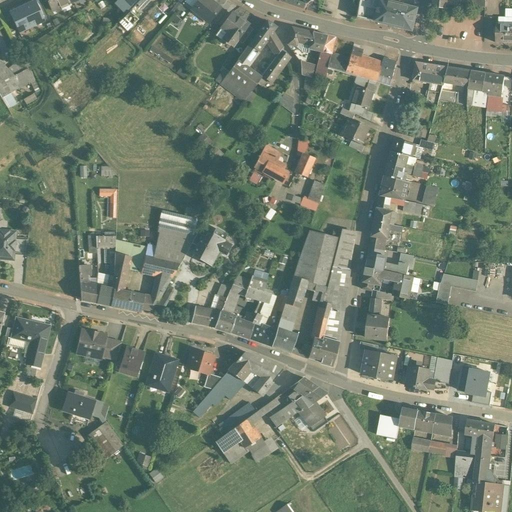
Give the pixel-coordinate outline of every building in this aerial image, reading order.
[(19,34),(45,22),(34,0),(9,12),(19,34)] [(68,0),(46,0),(47,1),(47,2),(52,12),(70,3),(68,0)] [(139,0),(136,4),(142,10),(151,0),(139,0)] [(186,0),(184,2),(192,9),(199,0),(186,0)] [(220,9),(208,0),(199,0),(192,9),(192,10),(209,23),(220,9)] [(449,0),(435,0),(434,7),(448,8),(449,0)] [(472,0),(472,8),(484,9),(484,0),(472,0)] [(418,10),(405,7),(406,5),(396,2),(395,4),(382,1),(379,9),(358,4),(356,19),(412,32),(418,10)] [(118,24),(127,33),(138,21),(129,12),(118,24)] [(248,26),(232,14),(221,28),(222,28),(215,37),(222,42),(225,39),(234,45),(237,41),(248,26)] [(511,18),(498,18),(498,26),(511,26),(511,18)] [(267,21),(247,46),(255,52),(261,45),(272,52),(277,56),(279,54),(280,53),(277,50),(280,46),(272,32),(276,27),(267,21)] [(248,26),(237,41),(243,45),(253,30),(248,26)] [(511,26),(498,26),(496,26),(495,43),(511,43),(511,26)] [(313,34),(291,29),(288,45),(289,46),(296,48),(298,44),(303,45),(310,47),(313,34)] [(328,37),(313,34),(310,47),(310,52),(319,55),(323,56),(328,37)] [(336,39),(328,37),(323,56),(329,58),(330,56),(336,39)] [(300,56),(298,59),(301,64),(304,65),(307,55),(301,53),(303,45),(298,44),(296,48),(300,51),(298,53),(300,56)] [(255,52),(247,46),(234,63),(242,69),(255,52)] [(296,48),(289,46),(298,59),(300,56),(298,53),(300,51),(296,48)] [(172,61),(152,47),(150,51),(170,64),(172,61)] [(353,47),(350,57),(360,60),(363,51),(353,47)] [(319,55),(310,52),(308,66),(309,66),(315,68),(317,69),(317,66),(319,55)] [(274,60),(271,64),(278,70),(287,60),(279,54),(277,56),(274,60)] [(319,55),(317,66),(327,68),(329,58),(323,56),(319,55)] [(271,64),(274,60),(269,56),(257,74),(261,76),(271,64)] [(348,60),(330,56),(329,58),(327,68),(344,73),(348,60)] [(348,60),(344,73),(356,77),(369,81),(376,83),(378,77),(381,67),(360,60),(350,57),(348,60)] [(388,60),(385,59),(385,60),(383,59),(381,67),(378,77),(392,81),(396,63),(388,61),(388,60)] [(0,62),(0,96),(7,110),(26,101),(20,90),(13,77),(7,70),(0,62)] [(16,62),(7,70),(13,77),(24,71),(16,62)] [(242,69),(234,63),(228,73),(223,79),(247,96),(253,87),(257,81),(254,78),(242,69)] [(447,68),(416,63),(413,81),(429,84),(442,86),(443,86),(444,84),(447,68)] [(261,76),(257,81),(253,87),(260,92),(278,70),(271,64),(261,76)] [(304,65),(301,64),(301,72),(307,74),(309,66),(308,66),(304,65)] [(315,68),(313,76),(325,79),(327,68),(317,66),(317,69),(315,68)] [(471,72),(447,68),(444,84),(468,88),(467,90),(468,90),(471,72)] [(24,71),(13,77),(20,90),(35,82),(27,69),(24,71)] [(219,85),(223,79),(228,73),(223,70),(214,82),(219,85)] [(492,76),(471,72),(468,90),(489,93),(492,76)] [(48,81),(51,86),(59,79),(56,75),(48,81)] [(504,78),(492,76),(489,93),(493,94),(492,97),(501,98),(501,96),(504,78)] [(369,81),(356,77),(354,83),(357,84),(356,85),(358,86),(357,88),(366,90),(367,85),(368,85),(369,81)] [(511,79),(504,78),(501,96),(501,105),(501,112),(507,112),(511,112),(511,79)] [(51,86),(62,103),(69,98),(61,86),(63,85),(59,79),(51,86)] [(242,103),(247,96),(223,79),(219,85),(242,103)] [(317,90),(306,84),(304,91),(314,96),(317,90)] [(437,106),(442,86),(429,84),(425,104),(437,106)] [(367,85),(366,90),(357,88),(356,87),(351,105),(368,110),(370,101),(371,95),(372,95),(373,93),(374,93),(376,87),(368,85),(367,85)] [(481,99),(480,107),(487,108),(488,101),(489,93),(468,90),(467,94),(467,95),(468,96),(468,97),(481,99)] [(454,101),(455,92),(444,91),(443,99),(454,101)] [(467,95),(458,94),(457,103),(467,104),(468,97),(468,96),(467,95)] [(278,104),(292,112),(292,99),(284,95),(278,104)] [(468,97),(467,104),(480,107),(481,99),(468,97)] [(342,109),(348,112),(351,105),(345,103),(342,109)] [(368,110),(351,105),(348,112),(354,115),(370,123),(373,114),(367,112),(368,110)] [(348,112),(342,109),(339,115),(350,120),(352,121),(354,115),(348,112)] [(487,118),(501,120),(501,113),(495,112),(487,111),(487,118)] [(352,121),(350,120),(342,137),(360,146),(368,129),(352,121)] [(419,130),(416,140),(425,142),(427,132),(419,130)] [(298,138),(298,143),(306,146),(307,141),(298,138)] [(410,144),(395,140),(391,153),(408,158),(412,159),(415,146),(410,144)] [(433,146),(420,142),(418,149),(432,153),(433,146)] [(304,153),(306,146),(298,143),(297,154),(303,156),(304,153)] [(259,160),(254,158),(251,165),(255,167),(254,171),(262,174),(267,164),(264,163),(268,155),(270,156),(272,151),(265,147),(259,160)] [(223,157),(214,149),(208,156),(216,164),(223,157)] [(304,153),(303,156),(295,172),(307,178),(316,159),(304,153)] [(408,158),(391,153),(388,165),(405,170),(414,172),(414,168),(406,166),(408,158)] [(288,171),(274,165),(273,167),(267,164),(262,174),(282,184),(288,171)] [(405,170),(388,165),(385,177),(402,181),(404,174),(413,176),(414,172),(405,170)] [(100,178),(115,177),(108,168),(100,169),(100,178)] [(402,181),(385,177),(380,197),(391,199),(397,201),(404,202),(408,183),(403,181),(402,181)] [(313,181),(306,200),(318,204),(324,185),(313,181)] [(426,186),(422,204),(434,206),(438,189),(426,186)] [(391,199),(380,197),(379,204),(390,206),(391,199)] [(404,202),(397,201),(395,207),(403,209),(405,202),(404,202)] [(416,204),(405,202),(403,209),(402,214),(413,216),(416,204)] [(390,206),(379,204),(378,210),(377,209),(375,222),(391,225),(393,213),(389,212),(390,206)] [(185,209),(183,218),(203,222),(207,214),(185,209)] [(160,213),(157,229),(193,237),(196,232),(197,233),(203,222),(183,218),(160,213)] [(391,225),(375,222),(372,237),(371,243),(385,245),(386,240),(388,240),(390,231),(391,225)] [(402,228),(391,225),(390,231),(401,234),(402,228)] [(155,251),(183,257),(191,244),(190,243),(193,237),(157,229),(156,234),(158,234),(155,251)] [(326,323),(323,338),(336,342),(339,343),(354,234),(341,230),(339,239),(332,268),(325,294),(323,303),(330,305),(326,323)] [(15,233),(0,231),(0,259),(10,261),(10,255),(13,255),(14,239),(15,233)] [(193,237),(190,243),(191,244),(196,247),(202,236),(197,233),(196,232),(193,237)] [(307,282),(305,289),(320,293),(325,294),(332,268),(339,239),(310,232),(300,264),(294,278),(307,282)] [(215,239),(206,234),(204,237),(202,236),(196,247),(192,254),(199,258),(198,261),(209,268),(218,252),(226,257),(230,248),(222,244),(223,242),(216,237),(215,239)] [(102,250),(114,250),(114,242),(115,238),(113,238),(103,239),(95,239),(96,250),(102,250)] [(26,256),(28,240),(14,239),(13,255),(26,256)] [(131,259),(128,272),(153,277),(170,281),(183,257),(155,251),(114,242),(114,250),(114,255),(131,259)] [(385,245),(371,243),(370,248),(384,251),(384,248),(385,245)] [(384,251),(370,248),(369,254),(383,257),(384,251)] [(369,254),(366,269),(384,272),(384,269),(387,258),(383,257),(369,254)] [(114,290),(124,292),(128,272),(131,259),(114,255),(113,277),(116,278),(115,279),(114,290)] [(408,266),(408,268),(411,269),(413,258),(401,256),(400,262),(402,262),(402,265),(408,266)] [(399,268),(397,275),(406,277),(408,268),(408,266),(402,265),(400,264),(399,268)] [(102,265),(96,265),(97,272),(97,275),(108,277),(108,265),(102,265)] [(384,269),(384,272),(392,274),(397,275),(399,268),(388,266),(387,270),(384,269)] [(88,267),(79,268),(79,276),(85,275),(89,275),(88,267)] [(384,272),(366,269),(363,283),(364,283),(362,289),(372,291),(373,285),(381,286),(382,279),(384,272)] [(392,274),(384,272),(382,279),(386,280),(387,278),(391,279),(392,274)] [(397,275),(392,274),(391,279),(396,280),(393,296),(406,299),(407,293),(409,293),(411,292),(412,286),(411,284),(409,284),(410,278),(406,277),(397,275)] [(85,275),(79,276),(81,303),(93,305),(96,287),(86,285),(85,275)] [(451,287),(475,292),(478,282),(444,275),(441,285),(451,287)] [(115,279),(108,277),(106,289),(114,290),(115,279)] [(149,297),(147,312),(152,313),(170,281),(153,277),(149,297)] [(226,300),(222,309),(229,311),(227,315),(232,317),(239,295),(244,297),(250,282),(236,277),(234,281),(233,283),(231,289),(226,300)] [(266,282),(251,278),(250,282),(244,297),(260,301),(264,302),(268,303),(270,296),(271,293),(263,290),(266,282)] [(307,282),(294,278),(288,293),(284,304),(298,308),(299,309),(303,296),(305,289),(307,282)] [(224,287),(231,289),(233,283),(226,280),(224,287)] [(220,297),(226,300),(231,289),(224,287),(220,285),(217,292),(221,294),(220,297)] [(451,287),(441,285),(435,304),(447,306),(451,287)] [(106,289),(96,287),(93,305),(111,309),(114,290),(106,289)] [(303,296),(318,300),(320,293),(305,289),(303,296)] [(393,296),(372,291),(372,299),(380,300),(392,301),(393,296)] [(140,314),(140,311),(147,312),(149,297),(143,296),(124,292),(122,310),(140,314)] [(323,303),(325,294),(320,293),(318,300),(314,321),(326,323),(330,305),(323,303)] [(276,331),(261,326),(260,328),(258,327),(264,316),(268,317),(272,305),(274,297),(270,296),(268,303),(264,302),(258,315),(256,314),(256,315),(251,325),(253,326),(248,340),(271,348),(276,331)] [(226,300),(220,297),(215,312),(195,308),(191,324),(214,329),(219,313),(220,313),(222,309),(226,300)] [(372,299),(371,299),(369,317),(378,318),(380,300),(372,299)] [(260,301),(254,314),(256,315),(256,314),(258,315),(264,302),(260,301)] [(284,304),(278,302),(275,311),(281,313),(284,304)] [(298,308),(284,304),(281,313),(276,331),(271,348),(276,349),(286,353),(289,354),(298,333),(290,330),(298,308)] [(251,325),(235,319),(235,318),(232,317),(227,315),(229,311),(222,309),(220,313),(219,313),(214,329),(248,340),(253,326),(251,325)] [(9,317),(3,316),(1,324),(2,325),(1,326),(0,326),(0,327),(7,329),(7,328),(9,317)] [(369,317),(368,316),(365,338),(387,341),(390,319),(378,318),(369,317)] [(50,325),(16,317),(13,329),(12,335),(29,339),(30,337),(37,339),(34,351),(44,353),(50,325)] [(326,323),(314,321),(312,339),(313,339),(322,342),(323,338),(326,323)] [(105,337),(81,332),(77,351),(86,353),(86,356),(100,359),(100,357),(104,340),(105,337)] [(322,342),(313,339),(311,345),(309,351),(308,356),(321,360),(321,362),(330,364),(336,342),(323,338),(322,342)] [(121,344),(104,340),(100,357),(116,361),(121,344)] [(311,345),(303,343),(299,355),(307,358),(309,351),(311,345)] [(378,346),(360,343),(359,350),(367,352),(377,354),(378,346)] [(143,351),(133,349),(133,350),(126,348),(127,347),(126,346),(120,366),(128,368),(128,366),(137,368),(136,371),(137,371),(143,351)] [(44,353),(34,351),(31,350),(30,356),(27,356),(26,363),(31,364),(38,366),(41,367),(44,353)] [(212,357),(192,351),(187,369),(207,375),(207,374),(212,357)] [(377,354),(367,352),(362,375),(392,381),(396,357),(377,354)] [(177,359),(155,353),(146,384),(147,381),(168,387),(167,391),(168,391),(177,359)] [(282,369),(249,355),(244,353),(228,372),(241,380),(249,370),(261,375),(272,381),(282,369)] [(435,382),(434,382),(451,385),(452,372),(453,362),(441,360),(437,359),(433,382),(435,382)] [(429,372),(420,370),(421,364),(413,363),(412,369),(411,368),(410,377),(408,377),(408,378),(407,386),(406,386),(406,387),(417,389),(417,388),(433,391),(433,390),(432,390),(434,382),(435,382),(433,382),(427,381),(429,372)] [(35,378),(38,366),(31,364),(28,376),(35,378)] [(486,392),(490,373),(472,370),(472,369),(462,367),(461,374),(459,386),(458,389),(467,391),(466,394),(473,395),(485,398),(486,392)] [(245,383),(241,380),(228,372),(213,388),(214,388),(191,414),(199,419),(212,404),(215,407),(225,397),(230,401),(245,383)] [(461,374),(452,372),(451,385),(459,386),(461,374)] [(221,379),(207,374),(207,375),(203,388),(211,390),(213,388),(221,379)] [(272,381),(261,375),(251,390),(261,396),(272,381)] [(318,387),(303,377),(290,386),(297,390),(298,391),(304,395),(305,395),(318,387)] [(173,394),(179,400),(184,394),(177,387),(175,390),(176,391),(173,394)] [(303,394),(296,400),(301,408),(302,409),(308,405),(314,401),(327,393),(318,387),(305,395),(304,395),(303,394)] [(73,394),(67,392),(62,409),(73,412),(74,408),(91,413),(95,401),(82,397),(84,392),(75,389),(73,394)] [(286,406),(280,410),(284,416),(286,419),(301,408),(296,400),(303,394),(304,395),(298,391),(297,390),(288,396),(292,402),(286,406)] [(472,403),(490,406),(492,393),(486,392),(485,398),(473,395),(472,403)] [(36,401),(12,394),(8,407),(32,414),(36,401)] [(272,400),(261,407),(263,411),(266,414),(277,406),(272,400)] [(102,403),(95,401),(91,413),(99,416),(102,403)] [(308,405),(302,409),(299,410),(310,426),(324,416),(314,401),(308,405)] [(241,422),(245,419),(256,411),(250,402),(235,413),(241,422)] [(419,412),(403,409),(399,426),(415,429),(419,412)] [(245,419),(249,426),(266,414),(263,411),(260,413),(257,410),(256,411),(245,419)] [(280,410),(269,418),(273,424),(284,416),(280,410)] [(436,415),(419,412),(415,429),(433,433),(436,415)] [(436,415),(433,433),(451,436),(451,418),(436,415)] [(324,416),(310,426),(314,431),(328,421),(324,416)] [(396,439),(399,426),(400,420),(381,416),(376,435),(396,439)] [(249,426),(245,419),(241,422),(232,428),(240,440),(244,447),(247,445),(256,439),(257,439),(249,426)] [(480,423),(467,421),(465,436),(472,437),(479,438),(480,423)] [(105,460),(123,447),(105,423),(88,436),(105,460)] [(494,426),(480,423),(479,438),(478,453),(477,456),(491,457),(492,441),(494,426)] [(233,445),(240,440),(232,428),(215,441),(226,459),(237,451),(233,445)] [(269,436),(263,440),(260,436),(257,439),(256,439),(260,445),(259,448),(259,449),(264,456),(277,448),(269,436)] [(507,437),(496,436),(495,444),(498,445),(497,449),(506,449),(507,437)] [(471,452),(478,453),(479,438),(472,437),(471,452)] [(256,439),(247,445),(252,453),(259,448),(260,445),(256,439)] [(242,449),(244,447),(240,440),(233,445),(237,451),(242,449)] [(430,443),(412,440),(411,448),(429,452),(430,443)] [(448,446),(430,443),(429,452),(444,455),(445,449),(447,449),(448,446)] [(457,448),(448,446),(447,449),(445,449),(444,455),(444,456),(456,458),(457,451),(457,448)] [(259,449),(259,448),(252,453),(256,461),(264,456),(259,449)] [(246,456),(242,449),(237,451),(226,459),(230,466),(246,456)] [(457,451),(456,458),(455,477),(475,479),(477,456),(478,453),(471,452),(457,451)] [(138,453),(135,464),(148,468),(151,458),(138,453)] [(491,457),(477,456),(475,479),(474,483),(475,483),(486,485),(486,484),(488,471),(489,471),(491,457)] [(486,485),(475,483),(472,508),(491,510),(490,511),(499,511),(503,486),(493,484),(486,484),(486,485)] [(506,511),(510,486),(503,486),(499,511),(506,511)] [(301,511),(293,500),(277,511),(301,511)]
